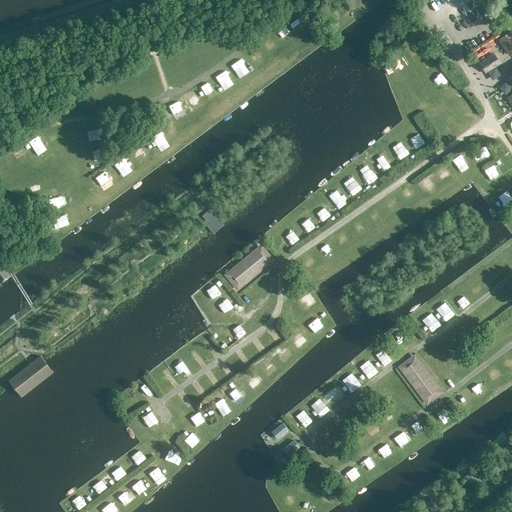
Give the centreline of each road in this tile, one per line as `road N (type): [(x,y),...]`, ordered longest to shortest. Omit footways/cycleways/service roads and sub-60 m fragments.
road 1 (track): [(164,98),(308,0)]
road 2 (tertiary): [(0,41),(130,0)]
